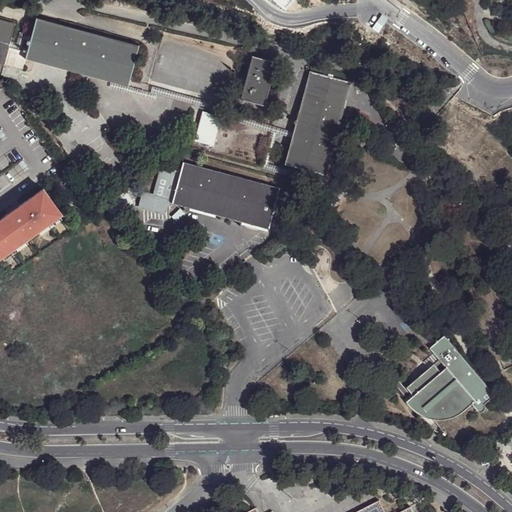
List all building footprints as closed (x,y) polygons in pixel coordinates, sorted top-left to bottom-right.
[(35,18),(25,52),(23,58),(126,87),(137,45),(35,18)] [(23,58),(25,52),(7,46),(13,23),(0,19),(0,62),(20,68),(23,58)] [(237,99),(263,106),(271,78),(277,80),(280,69),(274,68),(274,62),(248,55),(237,99)] [(283,164),(323,175),(348,82),(307,72),(283,164)] [(221,118),(201,112),(193,142),(212,147),(221,118)] [(171,189),(174,189),(180,163),(174,160),(171,171),(159,168),(152,195),(142,192),(137,208),(164,215),(167,202),(171,189)] [(180,163),(174,189),(171,203),(267,229),(278,189),(180,163)] [(0,217),(42,188),(37,180),(14,197),(0,176),(0,217)] [(0,256),(1,256),(0,254),(0,253),(11,246),(12,248),(13,248),(11,245),(22,238),(24,240),(37,231),(35,228),(45,221),(47,223),(46,221),(59,211),(42,188),(0,217),(0,256)] [(47,223),(60,214),(59,211),(46,221),(47,223)] [(37,231),(47,223),(45,221),(35,228),(37,231)] [(13,248),(24,240),(22,238),(11,245),(13,248)] [(11,246),(0,253),(0,254),(1,256),(12,248),(11,246)] [(473,403),(478,409),(496,395),(449,334),(437,343),(440,346),(436,348),(449,366),(444,370),(437,362),(409,384),(415,392),(408,398),(418,410),(425,406),(434,417),(444,418),(449,417),(455,415),(461,412),(473,403)] [(414,511),(410,504),(393,511),(386,511),(380,498),(350,511),(260,511),(257,504),(242,511),(414,511)]
